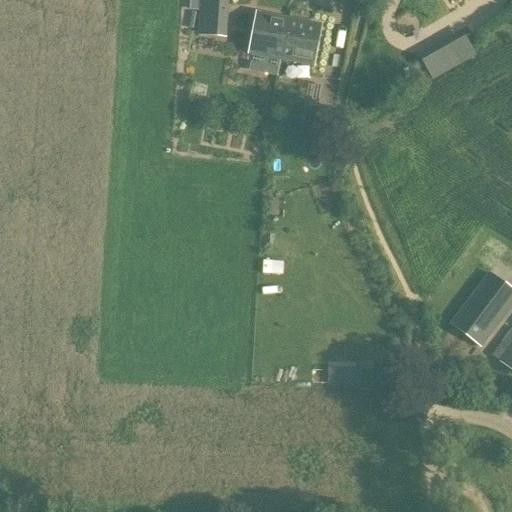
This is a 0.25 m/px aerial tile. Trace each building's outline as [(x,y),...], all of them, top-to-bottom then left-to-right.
[(226,0),(202,0),(201,23),(225,24),(226,0)] [(248,54),(269,58),(273,36),(279,36),(282,19),(256,13),(248,54)] [(320,26),(282,19),(279,36),(273,36),(269,58),(312,67),(320,26)] [(442,40),(431,45),(445,70),(455,64),(442,40)] [(308,106),(303,131),(322,135),(327,109),(308,106)] [(490,275),(488,278),(452,327),(479,348),(511,304),(511,292),(500,283),(490,275)] [(511,349),(502,363),(511,371),(511,349)] [(329,385),(369,385),(369,367),(329,367),(329,385)]
